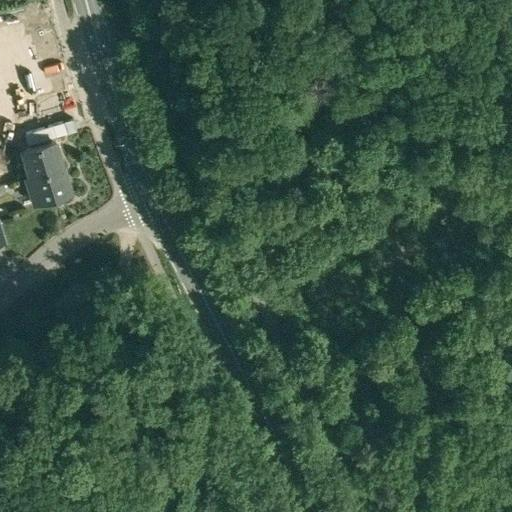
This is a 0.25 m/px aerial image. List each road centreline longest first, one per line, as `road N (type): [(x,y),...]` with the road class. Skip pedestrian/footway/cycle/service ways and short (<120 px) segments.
road 1 (secondary): [(313,511),(154,197)]
road 2 (track): [(131,208),(111,430),(91,511)]
road 3 (secondary): [(154,197),(85,0)]
road 4 (unclassified): [(154,197),(70,239),(0,304)]
